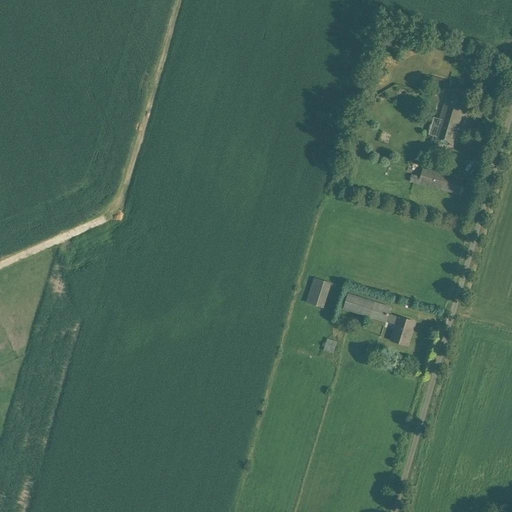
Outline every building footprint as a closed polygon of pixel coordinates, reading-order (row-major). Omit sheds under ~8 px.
[(430,83),(447,88),(449,81),(432,76),(430,83)] [(462,96),(452,94),(448,93),(440,119),(441,120),(435,141),(453,146),(457,130),(455,130),(457,124),(459,124),(467,98),(462,97),(462,96)] [(412,175),(410,182),(419,184),(467,197),(472,181),(430,170),(431,166),(424,164),(421,177),(412,175)] [(307,303),(324,308),(331,283),(314,278),(307,303)] [(391,307),(348,294),(344,309),(386,322),(389,313),(391,307)] [(416,322),(389,313),(386,322),(396,325),(391,341),(408,346),(416,322)] [(324,350),(333,353),(337,342),(328,338),(324,350)]
